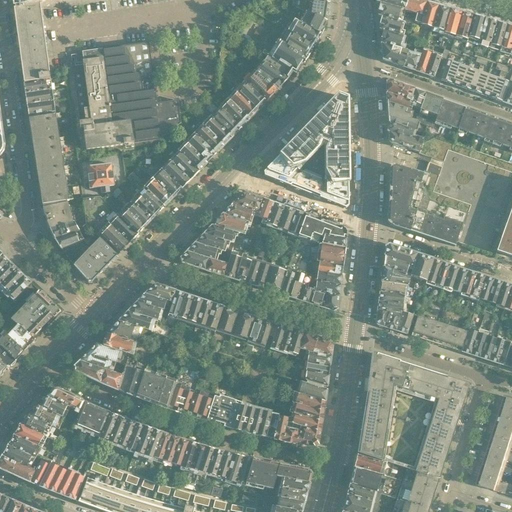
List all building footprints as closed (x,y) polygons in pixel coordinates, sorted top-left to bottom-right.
[(12,0),(13,7),(15,7),(15,9),(13,9),(20,58),(21,63),(47,60),(47,54),(46,47),(40,3),(55,0),(12,0)] [(329,4),(306,1),(299,0),(296,0),(295,8),(305,10),(305,12),(326,22),(329,4)] [(375,0),(376,3),(380,4),(400,10),(404,11),(407,0),(375,0)] [(426,3),(417,0),(407,0),(404,11),(416,14),(414,22),(420,24),(426,3)] [(426,3),(420,24),(419,29),(423,31),(425,26),(432,28),(438,6),(426,3)] [(400,10),(380,4),(377,12),(379,12),(378,17),(381,18),(401,23),(403,19),(398,18),(400,10)] [(450,9),(438,6),(432,28),(439,30),(437,34),(442,36),(443,33),(450,9)] [(462,13),(450,9),(443,33),(450,35),(450,38),(454,39),(455,36),(462,13)] [(326,22),(305,12),(299,24),(321,35),(323,30),(322,30),(326,22)] [(455,36),(454,39),(461,41),(466,43),(467,40),(473,16),(469,15),(466,14),(462,13),(455,36)] [(478,43),(485,19),(473,16),(467,40),(470,41),(478,43)] [(401,23),(381,18),(379,26),(380,26),(379,31),(383,32),(403,37),(404,32),(399,31),(401,23)] [(497,23),(485,19),(478,43),(490,47),(497,23)] [(321,35),(299,24),(295,21),(288,32),(291,34),(314,47),(321,35)] [(507,25),(497,23),(490,47),(489,49),(499,52),(507,25)] [(511,44),(511,26),(507,25),(499,52),(509,55),(511,44)] [(403,37),(383,32),(380,40),(382,40),(381,44),(405,51),(406,47),(401,45),(403,37)] [(421,42),(423,34),(413,32),(412,37),(416,38),(416,41),(421,42)] [(314,47),(291,34),(288,38),(286,36),(281,43),(307,59),(314,47)] [(307,59),(281,43),(278,41),(264,63),(265,64),(288,79),(288,78),(292,72),(296,74),(302,64),(303,65),(307,59)] [(82,52),(82,54),(76,55),(76,61),(72,62),(80,122),(79,122),(80,129),(83,129),(86,151),(162,140),(161,136),(167,136),(180,123),(177,101),(157,104),(155,90),(154,90),(147,76),(153,73),(148,43),(82,52)] [(408,52),(405,51),(381,44),(383,61),(403,68),(408,52)] [(421,56),(408,52),(403,68),(415,72),(421,56)] [(422,52),(421,56),(415,72),(424,75),(431,56),(422,52)] [(431,56),(424,75),(433,79),(440,59),(431,56)] [(47,60),(21,63),(24,83),(50,80),(47,60)] [(447,63),(440,81),(450,85),(457,65),(447,61),(447,63)] [(288,79),(265,64),(258,71),(256,68),(253,72),(277,91),(288,79)] [(457,65),(450,85),(461,88),(468,69),(457,65)] [(468,69),(461,88),(471,92),(478,72),(468,69)] [(277,91),(253,72),(250,76),(252,78),(246,84),(265,102),(277,91)] [(478,72),(471,92),(481,96),(488,76),(478,72)] [(488,76),(481,96),(491,99),(498,79),(488,76)] [(498,79),(491,99),(501,103),(508,83),(498,79)] [(50,80),(24,83),(24,84),(25,95),(52,91),(51,80),(50,80)] [(388,81),(385,83),(386,94),(410,102),(414,90),(388,81)] [(265,102),(246,84),(244,82),(235,90),(237,92),(257,111),(265,102)] [(511,104),(511,84),(508,83),(501,103),(511,106),(511,104)] [(257,111),(237,92),(235,90),(233,88),(230,91),(233,93),(234,95),(229,100),(249,119),(257,111)] [(419,111),(425,94),(414,90),(410,102),(414,104),(412,108),(419,111)] [(52,91),(25,95),(27,106),(53,102),(52,91)] [(410,102),(386,94),(386,103),(411,111),(412,108),(414,104),(410,102)] [(436,118),(442,100),(425,94),(419,111),(436,118)] [(338,96),(264,172),(265,177),(344,208),(348,206),(347,99),(338,96)] [(249,119),(229,100),(228,99),(224,102),(226,104),(221,109),(241,128),(249,119)] [(443,127),(451,103),(442,100),(436,118),(434,124),(443,127)] [(53,102),(27,106),(28,117),(55,113),(53,102)] [(412,112),(411,111),(386,103),(387,108),(385,113),(387,113),(408,120),(409,121),(412,112)] [(465,108),(451,103),(443,127),(450,130),(451,127),(458,130),(465,108)] [(241,128),(221,109),(219,107),(216,111),(218,113),(213,118),(232,137),(241,128)] [(475,136),(483,115),(465,108),(458,130),(475,136)] [(408,120),(387,113),(385,113),(387,118),(388,123),(416,132),(425,135),(425,132),(416,129),(416,128),(418,129),(420,128),(420,126),(419,124),(415,123),(411,122),(409,121),(408,120)] [(55,115),(29,119),(30,128),(34,127),(35,132),(31,133),(31,134),(35,134),(36,139),(32,139),(33,148),(60,144),(55,115)] [(492,142),(499,121),(483,115),(475,136),(492,142)] [(232,137),(213,118),(211,116),(208,119),(210,121),(204,127),(224,145),(232,137)] [(509,148),(511,139),(511,125),(499,121),(492,142),(509,148)] [(416,132),(388,123),(388,128),(387,132),(389,133),(388,133),(415,141),(416,137),(415,136),(416,132)] [(224,145),(204,127),(202,125),(199,128),(201,130),(196,135),(216,154),(224,145)] [(216,154),(196,135),(194,133),(191,137),(193,139),(188,144),(208,163),(216,154)] [(423,139),(416,137),(415,141),(388,133),(389,133),(389,141),(391,144),(419,153),(423,139)] [(208,163),(188,144),(186,142),(182,145),(184,147),(179,152),(181,154),(199,171),(208,163)] [(60,144),(33,148),(34,156),(38,156),(39,161),(35,161),(35,163),(39,162),(40,167),(36,168),(38,177),(64,173),(60,144)] [(429,173),(439,176),(433,192),(471,205),(468,213),(458,243),(499,256),(500,253),(496,252),(488,249),(511,182),(511,173),(448,151),(442,167),(429,163),(426,172),(429,173)] [(199,171),(181,154),(176,159),(173,157),(170,160),(172,163),(190,181),(199,171)] [(190,181),(172,163),(166,169),(164,166),(160,170),(162,171),(182,190),(190,181)] [(111,165),(87,167),(89,188),(100,187),(101,193),(108,192),(108,186),(113,186),(111,165)] [(390,167),(389,176),(416,183),(419,174),(393,165),(390,167)] [(162,171),(157,177),(154,180),(173,199),(182,190),(162,171)] [(424,188),(427,177),(428,177),(429,173),(426,172),(424,171),(422,175),(419,174),(416,183),(414,192),(422,194),(423,189),(424,188)] [(64,173),(38,177),(39,185),(42,184),(43,189),(40,190),(40,191),(43,190),(44,196),(41,196),(42,205),(69,201),(64,173)] [(416,183),(389,176),(389,186),(414,192),(416,183)] [(173,199),(154,180),(148,186),(146,184),(143,188),(147,192),(164,208),(173,199)] [(422,194),(414,192),(389,186),(388,197),(418,203),(422,194)] [(418,235),(430,200),(424,188),(423,189),(422,194),(418,203),(416,209),(415,212),(413,221),(409,232),(418,235)] [(116,199),(121,193),(117,189),(115,192),(113,196),(116,199)] [(147,192),(144,195),(140,191),(136,195),(158,215),(164,208),(147,192)] [(242,195),(233,204),(258,213),(263,200),(246,194),(242,195)] [(158,215),(136,195),(133,198),(137,202),(134,205),(151,221),(158,215)] [(129,244),(110,226),(99,215),(106,209),(109,206),(99,197),(85,198),(88,225),(98,234),(99,233),(120,254),(129,244)] [(418,203),(388,197),(388,206),(415,212),(416,209),(418,203)] [(274,204),(263,200),(258,213),(256,217),(263,219),(260,224),(265,226),(274,204)] [(427,238),(435,215),(439,203),(430,200),(418,235),(427,238)] [(151,221),(134,205),(130,201),(123,208),(128,212),(145,228),(151,221)] [(69,202),(43,208),(45,217),(46,219),(72,213),(69,202)] [(435,215),(427,238),(436,241),(447,206),(439,203),(435,215)] [(228,210),(226,215),(251,224),(254,216),(256,217),(258,213),(233,204),(228,210)] [(276,230),(285,208),(274,204),(265,226),(276,230)] [(415,212),(388,206),(387,215),(413,221),(415,212)] [(445,244),(453,221),(457,209),(447,206),(436,241),(445,244)] [(145,228),(128,212),(123,208),(120,212),(121,213),(118,216),(138,235),(145,228)] [(287,235),(296,212),(285,208),(276,230),(287,235)] [(138,235),(118,216),(116,214),(114,217),(106,209),(99,215),(110,226),(129,244),(138,235)] [(457,209),(453,221),(445,244),(454,247),(455,247),(456,242),(458,243),(468,213),(457,209)] [(297,239),(307,216),(296,212),(287,235),(297,239)] [(72,213),(46,219),(49,230),(74,222),(72,213)] [(217,220),(215,226),(240,234),(244,236),(247,228),(249,229),(251,224),(226,215),(223,214),(217,220)] [(413,221),(387,215),(387,223),(389,225),(409,232),(413,221)] [(313,234),(319,220),(307,216),(297,239),(314,245),(315,243),(309,241),(310,241),(313,234)] [(496,252),(500,253),(511,257),(511,217),(509,216),(496,252)] [(347,233),(346,231),(345,230),(319,220),(313,234),(346,242),(347,233)] [(74,222),(49,230),(54,240),(78,232),(74,222)] [(239,238),(240,234),(215,226),(215,227),(212,226),(204,234),(233,244),(235,237),(239,238)] [(78,232),(54,240),(61,250),(83,241),(78,232)] [(92,232),(83,241),(87,245),(97,236),(92,232)] [(234,244),(233,244),(204,234),(196,242),(223,252),(224,252),(230,254),(234,244)] [(345,249),(346,242),(313,234),(310,241),(309,241),(315,243),(319,245),(321,245),(345,249)] [(92,282),(117,256),(99,238),(88,249),(81,257),(78,260),(73,255),(69,260),(73,266),(88,282),(92,282)] [(188,251),(211,259),(215,260),(217,254),(221,256),(223,252),(196,242),(188,251)] [(345,249),(321,245),(320,254),(344,258),(345,249)] [(417,255),(388,246),(388,245),(385,246),(385,247),(385,248),(384,259),(410,267),(413,268),(417,255)] [(188,251),(180,259),(181,263),(207,271),(211,259),(188,251)] [(297,271),(302,255),(293,252),(286,273),(295,276),(297,271)] [(231,256),(228,265),(224,277),(234,280),(242,255),(238,254),(237,258),(231,256)] [(344,258),(320,254),(319,263),(343,267),(344,258)] [(242,255),(234,280),(244,283),(251,262),(245,261),(246,257),(242,255)] [(425,283),(433,260),(417,255),(413,268),(410,277),(410,278),(425,283)] [(0,272),(9,263),(2,256),(0,257),(0,272)] [(228,265),(215,260),(211,259),(207,271),(224,277),(228,265)] [(410,267),(384,259),(383,268),(407,276),(410,267)] [(443,264),(433,260),(425,283),(436,287),(443,264)] [(251,262),(244,283),(253,286),(260,264),(251,262)] [(9,263),(0,272),(0,285),(0,286),(16,270),(9,263)] [(343,267),(319,263),(318,272),(342,276),(343,267)] [(260,264),(253,286),(263,289),(270,267),(260,264)] [(451,266),(443,264),(436,287),(444,289),(451,266)] [(459,269),(451,266),(444,289),(451,292),(459,269)] [(286,273),(270,267),(263,289),(279,294),(286,273)] [(407,276),(383,268),(382,273),(380,273),(380,277),(382,277),(381,283),(398,286),(406,289),(410,278),(410,277),(407,276)] [(468,272),(459,269),(451,292),(460,295),(468,272)] [(16,270),(0,286),(4,290),(1,293),(4,296),(23,277),(16,270)] [(297,300),(305,276),(306,274),(297,271),(295,276),(288,297),(297,300)] [(342,276),(318,272),(316,282),(341,286),(342,276)] [(477,275),(468,272),(460,295),(469,298),(477,275)] [(288,297),(295,276),(286,273),(279,294),(288,297)] [(486,278),(477,275),(469,298),(479,301),(486,278)] [(305,276),(297,300),(309,304),(313,290),(309,289),(307,288),(309,280),(310,278),(305,276)] [(23,277),(4,296),(8,300),(11,296),(15,300),(31,284),(23,277)] [(494,281),(486,278),(479,301),(487,303),(494,281)] [(504,284),(494,281),(487,303),(496,306),(504,284)] [(339,296),(341,286),(316,282),(314,290),(314,291),(322,293),(339,296)] [(419,293),(412,290),(406,289),(398,286),(381,283),(381,285),(379,286),(379,290),(380,291),(380,293),(404,296),(417,300),(419,293)] [(47,325),(59,312),(60,313),(60,312),(31,284),(15,300),(3,313),(11,320),(32,338),(46,323),(47,325)] [(511,287),(511,286),(504,284),(496,306),(505,309),(511,287)] [(144,296),(166,303),(171,304),(175,292),(157,286),(153,287),(144,296)] [(318,307),(322,293),(314,291),(314,290),(313,290),(309,304),(318,307)] [(175,323),(177,318),(184,295),(175,292),(171,304),(172,305),(168,315),(167,320),(175,323)] [(337,310),(339,296),(322,293),(318,307),(334,312),(337,310)] [(403,304),(404,296),(380,293),(379,296),(378,302),(402,306),(403,304)] [(194,298),(184,295),(177,318),(186,321),(194,298)] [(144,296),(137,304),(161,312),(161,311),(163,312),(166,303),(144,296)] [(203,301),(194,298),(186,321),(196,324),(203,301)] [(213,304),(203,301),(196,324),(205,327),(213,304)] [(401,314),(402,306),(378,302),(378,305),(377,312),(393,314),(401,315),(401,314)] [(137,304),(128,313),(158,322),(161,312),(137,304)] [(223,307),(213,304),(205,327),(215,331),(215,330),(223,307)] [(415,308),(403,304),(402,306),(401,314),(412,317),(415,308)] [(238,313),(223,307),(215,330),(231,335),(238,313)] [(0,330),(1,331),(4,329),(8,333),(12,329),(8,324),(11,320),(3,313),(0,310),(0,330)] [(378,326),(386,328),(407,335),(412,317),(401,314),(401,315),(393,314),(377,312),(375,322),(378,326)] [(156,326),(158,322),(128,313),(118,323),(143,330),(148,332),(151,325),(156,326)] [(255,318),(238,313),(231,335),(248,341),(255,318)] [(417,316),(411,336),(436,344),(442,324),(417,316)] [(263,320),(255,318),(248,341),(256,343),(263,320)] [(35,340),(32,338),(11,320),(8,324),(12,329),(8,333),(4,329),(1,331),(3,333),(23,353),(24,352),(27,352),(27,350),(32,344),(34,344),(34,341),(35,340)] [(272,323),(263,320),(256,343),(265,346),(272,323)] [(139,345),(143,330),(118,323),(113,328),(110,329),(108,331),(108,334),(107,334),(107,335),(136,344),(139,345)] [(467,332),(442,324),(436,344),(461,352),(467,332)] [(286,328),(277,325),(270,348),(279,350),(286,328)] [(294,331),(286,328),(279,350),(287,353),(294,331)] [(478,333),(468,330),(468,332),(467,332),(461,352),(471,356),(478,333)] [(304,333),(294,331),(287,353),(297,356),(298,351),(304,333)] [(23,353),(3,333),(0,335),(0,347),(15,362),(16,361),(18,360),(20,359),(21,357),(20,357),(23,353)] [(312,353),(317,338),(304,333),(298,351),(305,352),(312,353)] [(478,333),(471,356),(480,358),(487,336),(478,333)] [(133,357),(136,344),(107,335),(106,337),(105,336),(104,340),(105,340),(103,346),(103,347),(124,354),(133,357)] [(487,336),(480,358),(489,361),(496,339),(487,336)] [(330,342),(317,338),(312,353),(331,357),(333,345),(330,342)] [(496,339),(489,361),(498,364),(505,342),(496,339)] [(511,344),(505,342),(498,364),(507,367),(511,352),(511,344)] [(124,354),(103,347),(103,346),(97,344),(88,354),(114,362),(117,363),(118,360),(122,361),(124,354)] [(15,362),(0,347),(0,363),(7,371),(15,362)] [(330,366),(331,357),(312,353),(305,352),(305,356),(304,355),(303,361),(304,361),(304,363),(330,366)] [(439,479),(467,390),(469,385),(379,356),(371,353),(370,369),(367,394),(357,455),(385,463),(405,469),(406,469),(439,479)] [(79,363),(104,370),(111,373),(114,362),(88,354),(79,363)] [(104,370),(79,363),(74,367),(75,372),(87,378),(100,383),(104,370)] [(328,376),(330,366),(304,363),(303,372),(306,372),(306,373),(328,376)] [(126,365),(125,368),(122,376),(117,391),(126,394),(134,370),(135,368),(131,366),(131,367),(126,365)] [(122,376),(111,373),(104,370),(100,383),(103,385),(117,391),(122,376)] [(134,370),(126,394),(136,398),(144,373),(134,370)] [(144,373),(136,398),(147,402),(155,377),(144,373)] [(328,376),(306,373),(304,384),(326,391),(328,376)] [(155,377),(147,402),(158,407),(166,380),(155,377)] [(166,380),(158,407),(167,410),(174,388),(176,384),(166,380)] [(326,391),(304,384),(300,383),(298,392),(296,392),(295,394),(325,403),(326,391)] [(180,390),(174,388),(167,410),(186,416),(193,394),(188,393),(190,388),(181,386),(180,390)] [(47,397),(66,407),(69,408),(74,398),(56,389),(53,390),(47,397)] [(199,396),(193,394),(186,416),(207,423),(207,422),(206,422),(212,401),(207,399),(209,395),(200,392),(199,396)] [(325,403),(295,394),(292,393),(290,398),(295,400),(294,404),(296,406),(323,413),(325,403)] [(213,397),(212,401),(206,422),(207,422),(207,423),(214,425),(214,424),(232,430),(239,406),(240,406),(241,403),(215,395),(214,397),(213,397)] [(66,407),(47,397),(44,398),(43,401),(43,404),(44,404),(42,408),(41,408),(64,419),(69,408),(66,407)] [(499,481),(511,442),(511,438),(511,399),(504,397),(504,398),(505,398),(477,486),(495,492),(499,481)] [(83,402),(74,398),(69,408),(75,411),(74,413),(78,415),(83,402)] [(83,402),(78,415),(71,430),(75,431),(76,429),(81,431),(82,428),(92,406),(83,402)] [(64,419),(41,408),(42,408),(38,406),(35,408),(34,411),(34,413),(34,414),(35,414),(33,417),(33,418),(51,427),(55,428),(59,430),(61,426),(64,419)] [(82,428),(81,431),(80,433),(85,435),(86,433),(91,435),(92,432),(101,410),(92,406),(82,428)] [(239,406),(232,430),(241,432),(248,408),(240,406),(239,406)] [(323,413),(296,406),(295,410),(289,409),(288,414),(294,415),(321,423),(323,413)] [(248,408),(241,432),(249,434),(255,410),(248,408)] [(92,432),(91,435),(90,437),(94,439),(99,441),(101,436),(109,413),(101,410),(92,432)] [(255,410),(249,434),(257,436),(263,412),(255,410)] [(272,414),(263,412),(257,436),(266,438),(272,414)] [(109,413),(101,436),(99,441),(98,441),(103,443),(107,445),(109,442),(118,417),(109,413)] [(272,414),(266,438),(273,440),(278,415),(272,414)] [(55,428),(51,427),(33,418),(33,417),(29,415),(29,416),(26,417),(25,420),(25,423),(26,423),(24,426),(24,427),(45,437),(47,439),(49,440),(52,434),(55,428)] [(294,415),(292,419),(287,418),(287,419),(286,422),(300,427),(320,433),(321,423),(294,415)] [(118,417),(109,442),(107,445),(112,447),(116,448),(117,445),(127,420),(124,419),(118,417)] [(278,417),(273,440),(282,442),(285,427),(286,422),(287,419),(278,417)] [(135,423),(127,420),(117,445),(116,448),(125,452),(126,448),(135,423)] [(135,423),(126,448),(125,452),(130,454),(134,455),(145,427),(135,423)] [(24,427),(24,426),(20,425),(14,435),(39,447),(42,448),(44,444),(47,439),(45,437),(24,427)] [(143,460),(153,430),(145,427),(134,455),(133,458),(138,460),(138,458),(143,460)] [(299,430),(285,427),(282,442),(294,444),(296,445),(299,430)] [(300,427),(299,430),(296,445),(314,448),(317,446),(320,433),(300,427)] [(150,465),(152,463),(162,433),(153,430),(143,460),(142,463),(150,465)] [(162,433),(152,463),(161,465),(162,462),(171,436),(162,433)] [(39,447),(14,435),(8,446),(33,457),(36,458),(42,448),(39,447)] [(180,439),(171,436),(162,462),(161,465),(165,467),(166,464),(171,465),(180,439)] [(189,442),(180,439),(171,465),(170,468),(175,470),(176,467),(180,468),(189,442)] [(198,445),(189,442),(180,468),(179,471),(184,472),(185,470),(189,471),(198,445)] [(192,490),(206,447),(198,445),(189,471),(184,488),(192,490)] [(33,457),(8,446),(2,456),(31,468),(36,458),(33,457)] [(52,452),(57,455),(60,448),(55,446),(52,452)] [(206,474),(214,450),(206,447),(192,490),(200,493),(206,474)] [(223,452),(214,450),(206,474),(216,476),(223,452)] [(232,455),(223,452),(216,476),(214,482),(224,484),(225,481),(232,455)] [(244,458),(232,455),(225,481),(236,485),(244,458)] [(354,468),(382,477),(385,478),(400,482),(401,481),(405,469),(385,463),(357,455),(356,460),(355,463),(354,468)] [(37,470),(31,468),(2,456),(0,459),(0,469),(30,483),(37,470)] [(253,460),(246,458),(244,458),(236,485),(235,488),(239,489),(241,484),(245,485),(253,460)] [(262,462),(253,460),(245,485),(253,487),(262,462)] [(39,487),(50,465),(41,461),(37,470),(30,483),(39,487)] [(94,461),(91,468),(108,474),(110,467),(94,461)] [(47,490),(59,467),(59,466),(51,462),(50,464),(50,465),(39,487),(47,490)] [(270,464),(262,462),(253,487),(272,490),(276,477),(279,465),(270,464)] [(309,471),(279,465),(276,477),(280,478),(309,484),(311,474),(309,471)] [(56,493),(67,471),(67,470),(59,466),(59,467),(47,490),(56,493)] [(67,470),(67,471),(56,493),(64,497),(76,473),(76,472),(68,468),(67,470)] [(112,468),(110,475),(121,479),(124,472),(112,468)] [(400,482),(382,477),(354,468),(349,486),(387,497),(395,500),(400,482)] [(433,497),(439,479),(406,469),(400,487),(433,497)] [(74,501),(84,477),(84,476),(84,475),(76,472),(76,473),(64,497),(74,501)] [(128,474),(125,481),(137,485),(139,478),(128,474)] [(309,484),(280,478),(278,487),(306,493),(309,484)] [(87,479),(78,502),(95,508),(105,511),(194,511),(193,511),(194,509),(185,506),(184,509),(168,505),(160,503),(152,501),(144,498),(136,496),(128,493),(120,490),(112,488),(104,485),(87,479)] [(144,479),(141,487),(152,491),(155,484),(144,479)] [(511,484),(499,481),(495,492),(511,497),(511,484)] [(159,485),(157,492),(168,496),(171,488),(159,485)] [(387,497),(349,486),(347,496),(378,504),(380,500),(385,502),(387,497)] [(306,493),(278,487),(275,497),(277,497),(304,503),(306,493)] [(404,511),(428,511),(433,497),(400,487),(393,509),(404,511)] [(211,495),(220,498),(222,490),(213,488),(211,495)] [(244,488),(243,494),(262,499),(264,493),(244,488)] [(175,489),(173,497),(188,502),(190,494),(175,489)] [(264,492),(262,505),(269,506),(271,493),(264,492)] [(195,496),(193,503),(208,507),(210,499),(195,496)] [(377,511),(379,505),(378,504),(347,496),(342,511),(377,511)] [(0,511),(6,511),(12,501),(3,497),(0,503),(0,511)] [(242,497),(241,503),(257,507),(259,501),(242,497)] [(301,511),(304,503),(277,497),(275,508),(296,511),(301,511)] [(6,511),(20,511),(23,506),(12,501),(6,511)] [(215,501),(213,508),(224,511),(226,503),(215,501)]
